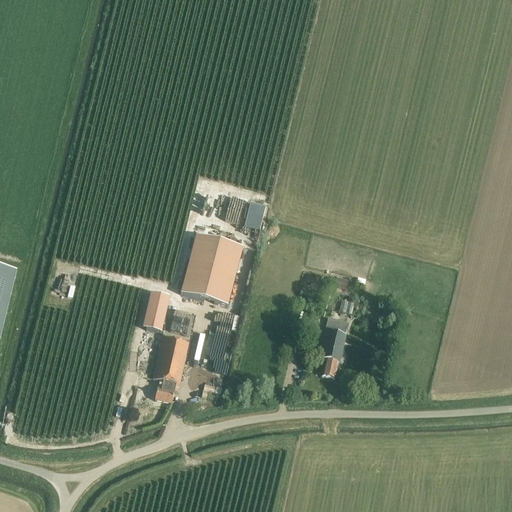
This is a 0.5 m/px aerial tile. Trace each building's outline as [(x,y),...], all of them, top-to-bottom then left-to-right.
[(250,205),(244,229),(259,232),(265,208),(250,205)] [(196,238),(180,296),(227,308),(243,250),(196,238)] [(0,337),(17,269),(0,264),(0,337)] [(334,287),(343,290),(345,290),(348,282),(336,280),(334,287)] [(342,302),(339,313),(352,316),(354,305),(353,305),(354,299),(349,297),(347,303),(342,302)] [(143,335),(160,338),(166,303),(150,300),(143,335)] [(323,331),(319,349),(316,359),(325,361),(321,378),(335,381),(348,324),(327,319),(324,331),(323,331)] [(177,395),(180,385),(187,345),(160,340),(155,371),(152,381),(160,383),(158,390),(157,390),(155,402),(171,406),(174,394),(177,395)] [(128,356),(135,358),(138,346),(131,344),(128,356)] [(127,358),(125,371),(132,372),(134,360),(127,358)] [(204,386),(203,389),(201,398),(207,400),(209,394),(220,396),(222,390),(204,386)]
